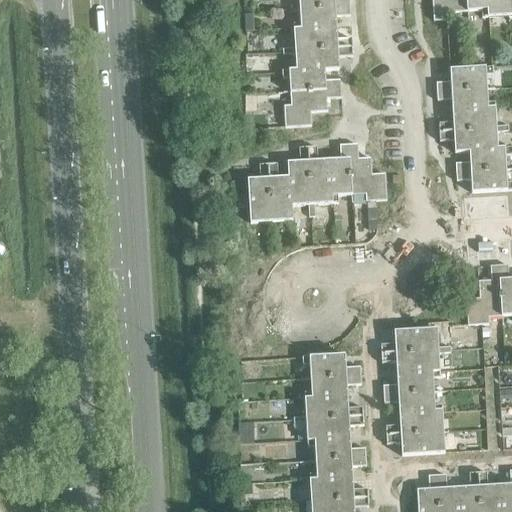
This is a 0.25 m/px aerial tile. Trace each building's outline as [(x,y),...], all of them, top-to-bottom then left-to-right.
[(297,0),(298,12),(349,9),(348,0),(334,1),(333,0),(297,0)] [(453,14),(467,14),(465,0),(430,0),(432,23),(453,22),(453,14)] [(481,20),(487,19),(486,0),(465,0),(467,14),(480,13),(481,20)] [(494,12),(507,11),(506,0),(486,0),(487,19),(494,19),(494,12)] [(292,26),(293,33),(336,30),(335,19),(350,18),(349,9),(298,12),(299,26),(292,26)] [(252,16),(243,17),(244,33),(253,33),(252,16)] [(282,51),(282,54),(351,50),(351,41),(336,42),(336,30),(293,33),(294,50),(282,51)] [(294,56),(295,72),(295,74),(324,72),(324,73),(338,72),(338,60),(352,59),(351,50),(282,54),(282,57),(294,56)] [(435,85),(436,94),(486,91),(485,77),(492,76),(492,69),(449,72),(449,84),(435,85)] [(288,80),(289,94),(339,91),(339,83),(324,83),(324,73),(324,72),(295,74),(295,72),(280,73),(281,81),(288,80)] [(339,91),(289,94),(290,108),(283,109),(284,129),(310,128),(309,115),(326,114),(326,101),(340,100),(339,91)] [(451,102),(451,114),(494,111),(494,104),(487,104),(486,91),(436,94),(436,103),(451,102)] [(437,126),(438,134),(508,130),(507,127),(495,128),(494,111),(451,114),(452,125),(437,126)] [(454,155),(468,155),(468,153),(497,152),(497,151),(496,134),(508,133),(508,130),(438,134),(439,144),(453,143),(454,155)] [(339,162),(328,163),(330,206),(337,206),(337,198),(351,198),(348,147),(338,148),(339,162)] [(356,147),(348,147),(351,198),(364,197),(365,204),(386,203),(384,176),(370,177),(369,161),(357,161),(356,147)] [(315,149),(307,150),(311,219),(314,219),(313,207),(330,206),(328,163),(316,164),(315,149)] [(286,166),(287,180),(288,180),(290,209),(291,208),(307,207),(308,219),(311,219),(307,150),(298,150),(298,165),(286,166)] [(454,166),(455,175),(505,172),(505,158),(511,158),(511,150),(497,151),(497,152),(468,153),(468,155),(469,165),(454,166)] [(276,166),(267,167),(270,217),(284,216),(284,223),(292,223),(291,208),(290,209),(288,180),(287,180),(277,181),(276,166)] [(270,217),(267,167),(258,167),(259,182),(246,182),(249,226),(257,225),(256,218),(270,217)] [(505,172),(455,175),(456,184),(470,183),(471,195),(511,192),(511,185),(506,185),(505,172)] [(244,194),(235,195),(236,210),(245,209),(244,194)] [(375,210),(367,210),(367,222),(376,221),(375,210)] [(376,221),(367,222),(368,233),(376,232),(376,221)] [(507,267),(498,268),(501,318),(511,317),(511,281),(508,282),(507,267)] [(501,318),(498,268),(490,269),(491,283),(478,284),(479,300),(465,301),(466,328),(487,326),(487,319),(501,318)] [(490,329),(481,329),(482,340),(490,340),(490,329)] [(379,348),(379,356),(449,352),(449,349),(437,350),(436,332),(393,334),(393,347),(379,348)] [(394,365),(395,376),(438,373),(437,356),(449,355),(449,352),(379,356),(380,365),(394,365)] [(308,367),(309,381),(360,378),(359,369),(345,370),(344,358),(301,360),(301,368),(308,367)] [(381,388),(382,397),(432,394),(431,380),(439,380),(438,373),(395,376),(396,388),(381,388)] [(303,395),(303,402),(346,400),(346,388),(360,387),(360,378),(309,381),(310,395),(303,395)] [(397,405),(398,417),(441,414),(440,408),(433,408),(432,394),(382,397),(382,406),(397,405)] [(292,420),(292,423),(362,419),(361,410),(347,411),(346,400),(303,402),(304,419),(292,420)] [(384,429),(384,438),(435,435),(434,421),(441,421),(441,414),(398,417),(398,428),(384,429)] [(305,425),(306,443),(349,440),(348,429),(362,428),(362,419),(292,423),(293,426),(305,425)] [(435,435),(384,438),(385,447),(399,446),(400,458),(443,456),(443,448),(436,449),(435,435)] [(313,449),(314,463),(364,460),(364,451),(349,452),(349,440),(306,443),(306,449),(313,449)] [(303,477),(303,484),(351,481),(350,470),(365,469),(364,460),(314,463),(315,477),(303,477)] [(509,487),(498,488),(499,511),(511,511),(511,472),(508,473),(509,487)] [(457,491),(458,511),(478,511),(476,475),(468,476),(468,490),(457,491)] [(485,475),(476,475),(478,511),(499,511),(498,488),(486,489),(485,475)] [(458,511),(457,491),(445,491),(444,477),(436,478),(437,511),(458,511)] [(437,511),(436,478),(427,478),(428,492),(415,493),(416,511),(437,511)] [(303,484),(304,504),(367,501),(366,492),(352,493),(351,481),(303,484)] [(251,486),(241,487),(241,497),(252,496),(251,486)] [(304,511),(352,511),(353,510),(367,509),(367,501),(304,504),(304,511)]
